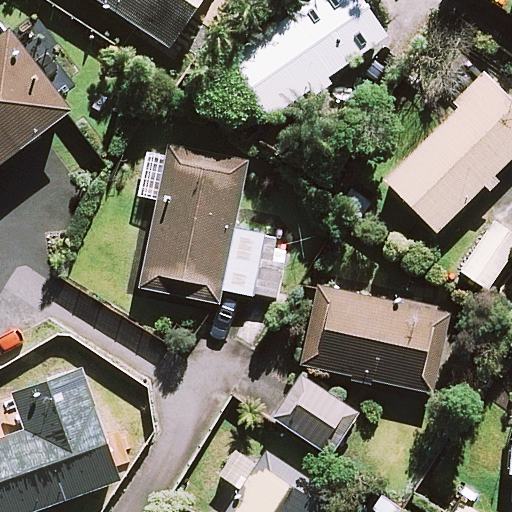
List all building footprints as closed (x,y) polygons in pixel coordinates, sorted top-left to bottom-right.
[(99,0),(168,46),(198,0),(99,0)] [(382,30),(357,0),(308,0),(227,66),(262,109),(272,120),(382,30)] [(27,53),(0,17),(0,157),(83,96),(43,41),(27,53)] [(511,152),(511,101),(486,75),(383,178),(435,230),(511,152)] [(231,229),(246,155),(149,136),(137,194),(155,198),(138,286),(216,302),(219,287),(275,298),(286,240),(231,229)] [(511,248),(511,232),(494,220),(460,270),(486,287),(511,248)] [(301,365),(348,374),(347,380),(373,385),(374,379),(428,389),(442,310),(315,286),(301,365)] [(71,350),(45,359),(3,375),(23,432),(0,440),(0,511),(22,511),(117,478),(71,350)] [(356,410),(299,375),(272,418),(330,453),(356,410)] [(239,493),(259,461),(233,444),(212,475),(239,493)] [(239,493),(225,511),(317,511),(330,493),(266,451),(259,461),(239,493)]
